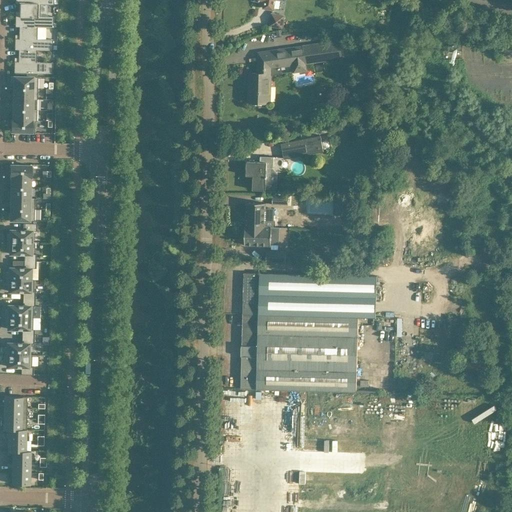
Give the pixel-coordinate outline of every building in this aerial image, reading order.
[(273,9),(274,0),(257,0),(259,0),(259,4),(264,5),(264,7),(273,9)] [(15,15),(15,26),(19,26),(37,26),(37,27),(53,27),(53,16),(39,16),(40,4),(40,3),(20,3),(19,15),(15,15)] [(284,15),(271,13),(269,26),(282,28),(284,15)] [(53,39),(44,39),(37,39),(37,27),(37,26),(19,26),(19,38),(15,38),(15,49),(19,49),(37,49),(37,50),(53,50),(53,39)] [(340,40),(302,45),(302,44),(258,51),(257,72),(249,72),(248,101),(270,100),(270,65),(293,62),(294,69),(306,67),(305,64),(342,59),(340,40)] [(14,61),(14,72),(15,72),(15,76),(37,77),(37,73),(52,73),(52,62),(36,62),(37,50),(37,49),(19,49),(18,61),(14,61)] [(14,87),(38,88),(38,77),(37,77),(15,76),(11,76),(11,83),(14,83),(14,87)] [(13,98),(32,99),(37,99),(38,88),(14,87),(13,98)] [(13,109),(32,109),(32,99),(13,98),(13,109)] [(13,119),(37,120),(37,110),(32,109),(13,109),(13,119)] [(37,120),(13,119),(12,119),(12,131),(35,132),(35,121),(37,121),(37,120)] [(320,136),(281,143),(284,159),(323,151),(320,136)] [(273,168),(273,163),(273,156),(260,156),(260,162),(247,162),(247,175),(253,176),(253,189),(266,189),(266,180),(266,168),(273,168)] [(10,176),(31,176),(31,165),(11,165),(10,176)] [(11,187),(30,187),(30,177),(31,177),(31,176),(10,176),(11,177),(11,187)] [(11,198),(35,198),(30,197),(30,187),(11,187),(11,198)] [(11,198),(11,208),(35,209),(35,198),(11,198)] [(245,227),(271,227),(272,227),(266,227),(267,208),(265,208),(266,203),(247,202),(246,226),(245,226),(245,227)] [(11,208),(10,213),(7,213),(7,220),(34,220),(35,209),(11,208)] [(8,234),(7,241),(32,242),(32,230),(37,230),(37,223),(23,223),(23,230),(10,230),(10,234),(8,234)] [(271,227),(245,227),(244,245),(271,246),(271,227)] [(24,260),(36,261),(36,254),(31,254),(32,242),(7,241),(7,249),(10,249),(9,253),(24,254),(24,260)] [(266,261),(286,261),(286,252),(266,251),(266,261)] [(6,279),(34,280),(34,279),(31,279),(31,268),(36,268),(36,261),(24,260),(24,267),(9,267),(9,272),(7,272),(6,279)] [(375,317),(376,276),(322,275),(244,273),(243,314),(358,317),(375,317)] [(23,298),(35,299),(35,291),(34,291),(34,280),(6,279),(6,286),(9,286),(9,291),(23,291),(23,298)] [(5,317),(33,317),(33,306),(35,306),(35,299),(23,298),(23,305),(8,305),(8,309),(6,309),(5,317)] [(356,391),(358,317),(243,314),(241,388),(272,389),(356,391)] [(22,336),(34,336),(34,329),(32,329),(33,317),(5,317),(5,324),(8,324),(8,329),(22,329),(22,336)] [(385,350),(393,351),(393,334),(385,334),(385,350)] [(5,354),(32,355),(32,354),(29,354),(29,343),(34,343),(34,336),(22,336),(22,343),(7,342),(7,347),(5,347),(5,354)] [(32,355),(5,354),(4,361),(7,361),(7,366),(21,366),(21,374),(33,374),(33,367),(32,367),(32,355)] [(493,355),(466,354),(465,374),(493,374),(493,355)] [(380,362),(379,380),(393,380),(393,362),(380,362)] [(27,408),(27,396),(4,396),(4,407),(27,408)] [(247,422),(247,406),(237,406),(237,422),(247,422)] [(27,418),(27,408),(4,407),(4,418),(27,418)] [(26,429),(27,418),(4,418),(3,429),(26,429)] [(26,440),(26,429),(3,429),(8,429),(8,440),(26,440)] [(26,450),(26,440),(8,440),(8,450),(30,451),(30,450),(26,450)] [(30,462),(30,451),(8,450),(8,451),(12,451),(12,461),(30,462)] [(30,472),(30,462),(12,461),(12,472),(30,472)] [(30,484),(30,472),(12,472),(12,483),(30,484)]
